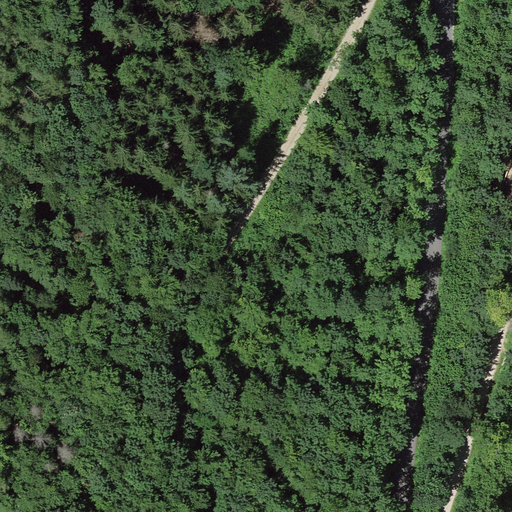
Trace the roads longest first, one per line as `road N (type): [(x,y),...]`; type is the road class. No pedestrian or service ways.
road 1 (track): [(366,0),(165,359),(67,485),(0,502)]
road 2 (track): [(445,511),(511,297)]
